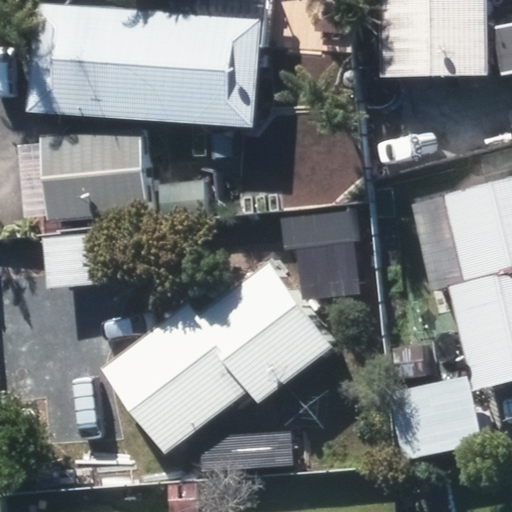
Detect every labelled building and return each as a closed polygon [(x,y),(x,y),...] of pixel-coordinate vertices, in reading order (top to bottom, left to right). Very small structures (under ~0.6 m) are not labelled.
[(385,0),(387,84),(493,82),(491,0),(385,0)] [(32,118),(258,134),(266,26),(40,10),(32,118)] [(369,94),(371,121),(396,120),(395,92),(369,94)] [(376,125),(388,169),(469,146),(457,103),(376,125)] [(45,142),(51,226),(151,219),(144,135),(45,142)] [(454,292),(479,396),(511,388),(511,187),(449,202),(470,290),(454,292)] [(164,193),(165,217),(210,214),(208,191),(164,193)] [(50,246),(53,295),(134,289),(131,240),(50,246)] [(109,377),(172,459),(255,396),(264,409),(287,392),(298,407),(344,372),(333,357),(336,354),(273,272),(204,325),(193,312),(109,377)] [(477,394),(473,377),(393,396),(409,466),(489,447),(477,394)]
